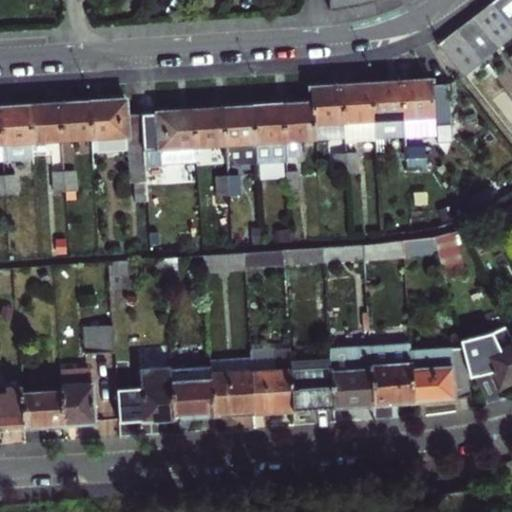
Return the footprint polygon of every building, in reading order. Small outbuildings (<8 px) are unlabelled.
[(383,13),(408,3),(405,0),(333,0),(334,21),(353,19),(383,13)] [(509,27),(511,24),(511,0),(493,0),(490,3),(509,27)] [(482,29),(498,49),(511,38),(511,30),(509,27),(490,3),(466,22),(474,34),(482,29)] [(466,22),(455,31),(481,63),(498,49),(482,29),(474,34),(466,22)] [(481,63),(455,31),(436,42),(463,76),(481,63)] [(429,85),(428,80),(413,81),(398,81),(401,136),(433,134),(432,126),(449,125),(446,84),(429,85)] [(383,82),(369,83),(372,138),(401,136),(398,81),(383,82)] [(372,138),(369,83),(353,84),(338,85),(341,122),(341,140),(372,138)] [(310,102),(311,124),(341,122),(338,85),(324,86),(310,86),(310,102)] [(87,99),(89,137),(123,136),(126,182),(132,182),(132,201),(144,200),(139,112),(123,112),(122,98),(108,98),(99,98),(87,99)] [(59,139),(89,137),(87,99),(71,100),(69,100),(56,101),(59,139)] [(59,139),(56,101),(40,102),(29,103),(30,141),(31,160),(60,158),(59,139)] [(312,140),(311,124),(310,102),(294,103),(280,104),(282,142),(283,157),(284,172),(285,192),(295,192),(293,157),(302,157),(302,140),(312,140)] [(30,141),(29,103),(13,104),(0,104),(0,107),(2,142),(30,141)] [(282,142),(280,104),(264,105),(250,105),(252,143),(252,158),(283,157),(282,142)] [(252,143),(250,105),(235,107),(220,107),(223,145),(252,143)] [(193,147),(223,145),(220,107),(208,108),(204,108),(191,109),(193,147)] [(139,112),(144,200),(155,199),(154,179),(159,179),(159,163),(194,162),(193,147),(191,109),(153,111),(139,112)] [(341,140),(341,122),(311,124),(312,140),(312,142),(341,140)] [(2,142),(2,162),(31,160),(30,141),(2,142)] [(89,155),(88,143),(63,144),(63,156),(89,155)] [(252,143),(223,145),(223,160),(252,158),(252,143)] [(421,147),(402,148),(403,158),(421,157),(421,147)] [(353,151),(342,152),(343,172),(354,172),(353,151)] [(332,173),(343,172),(342,152),(331,152),(332,173)] [(422,169),(421,157),(403,158),(403,169),(422,169)] [(70,168),(60,169),(62,188),(71,187),(70,168)] [(62,188),(60,169),(49,170),(51,189),(62,188)] [(13,172),(3,172),(4,192),(14,191),(13,172)] [(224,175),(225,196),(236,195),(235,174),(224,175)] [(214,196),(225,196),(224,175),(214,176),(214,196)] [(422,189),(407,191),(408,211),(423,210),(422,189)] [(492,219),(497,231),(511,221),(511,208),(510,211),(492,219)] [(459,277),(447,234),(429,238),(434,256),(440,282),(459,277)] [(399,244),(400,262),(434,256),(429,238),(399,244)] [(361,248),(362,265),(400,262),(399,244),(361,248)] [(320,250),(321,267),(362,265),(361,248),(320,250)] [(281,252),(282,269),(321,267),(320,250),(281,252)] [(241,255),(242,274),(282,272),(282,269),(281,252),(241,255)] [(201,257),(202,276),(242,274),(241,255),(201,257)] [(107,262),(109,289),(129,288),(127,261),(107,262)] [(112,357),(109,301),(85,302),(87,331),(81,331),(82,358),(112,357)] [(511,346),(511,345),(482,358),(494,393),(511,385),(511,346)] [(291,413),(288,367),(287,350),(246,353),(247,361),(250,416),(270,415),(291,413)] [(409,408),(406,359),(405,350),(367,352),(370,410),(390,409),(409,408)] [(370,410),(367,352),(328,353),(328,365),(331,412),(352,411),(370,410)] [(406,359),(409,408),(434,407),(444,406),(464,402),(463,372),(463,365),(461,356),(406,359)] [(207,367),(209,417),(231,417),(250,416),(247,361),(206,364),(207,367)] [(328,365),(288,367),(291,413),(311,413),(331,412),(328,365)] [(165,368),(168,420),(189,419),(209,417),(207,367),(165,368)] [(145,421),(168,420),(165,368),(135,370),(137,389),(114,390),(115,422),(145,421)] [(57,392),(58,426),(75,425),(90,424),(87,371),(56,372),(57,392)] [(0,390),(0,428),(1,429),(18,428),(17,394),(17,382),(2,382),(2,390),(0,390)] [(39,427),(58,426),(57,392),(17,394),(18,428),(39,427)] [(481,511),(481,499),(433,501),(433,511),(481,511)]
